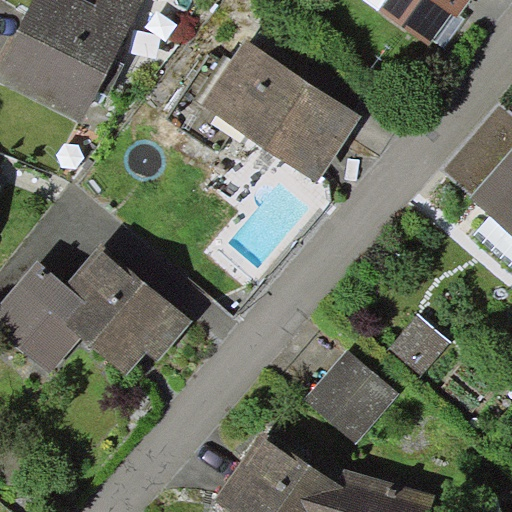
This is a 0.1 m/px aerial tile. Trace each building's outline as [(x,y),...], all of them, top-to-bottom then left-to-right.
[(0,90),(95,133),(153,2),(147,0),(36,0),(2,78),(0,82),(0,90)] [(464,0),(359,0),(434,47),(464,0)] [(352,115),(245,45),(201,111),(318,187),(352,115)] [(511,139),(456,204),(511,253),(511,139)] [(283,187),(253,233),(278,250),(308,204),(283,187)] [(144,401),(201,327),(96,247),(65,287),(39,268),(0,318),(0,340),(58,385),(83,354),(144,401)] [(403,400),(348,354),(306,404),(361,449),(403,400)] [(328,489),(261,443),(207,501),(222,511),(420,511),(422,503),(328,489)]
